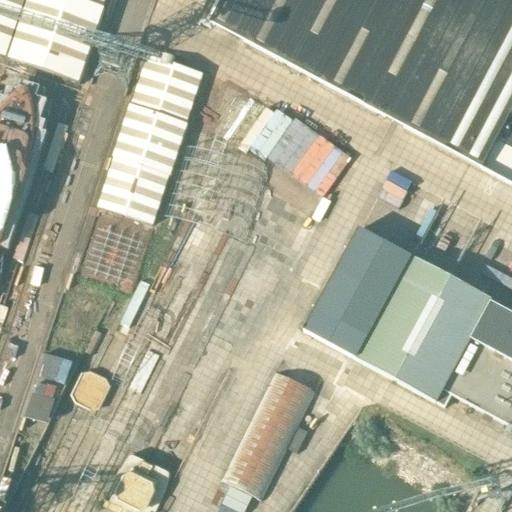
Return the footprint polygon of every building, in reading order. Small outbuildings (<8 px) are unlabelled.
[(0,0),(0,59),(7,62),(27,0),(0,0)] [(104,9),(106,0),(29,0),(9,63),(80,86),(105,9),(104,9)] [(511,0),(222,0),(209,24),(383,117),(482,170),(510,186),(511,182),(511,151),(495,143),(510,115),(511,116),(511,0)] [(186,126),(203,75),(148,57),(131,107),(130,107),(112,159),(114,160),(97,211),(153,228),(169,179),(170,179),(188,126),(186,126)] [(251,150),(325,195),(351,153),(277,108),(251,150)] [(356,361),(411,258),(383,243),(359,230),(303,333),(356,361)] [(437,405),(492,303),(493,302),(411,258),(356,361),(437,405)] [(140,398),(159,353),(155,351),(171,314),(180,318),(194,283),(151,266),(137,299),(127,295),(112,330),(115,332),(95,380),(140,398)] [(511,314),(492,303),(437,405),(444,408),(451,395),(511,428),(511,314)] [(74,384),(78,361),(47,355),(43,378),(74,384)] [(261,502),(315,394),(275,374),(221,483),(261,502)] [(45,383),(33,418),(54,425),(66,390),(45,383)] [(70,424),(112,446),(134,405),(92,383),(70,424)] [(135,458),(119,500),(150,511),(159,511),(174,472),(135,458)]
